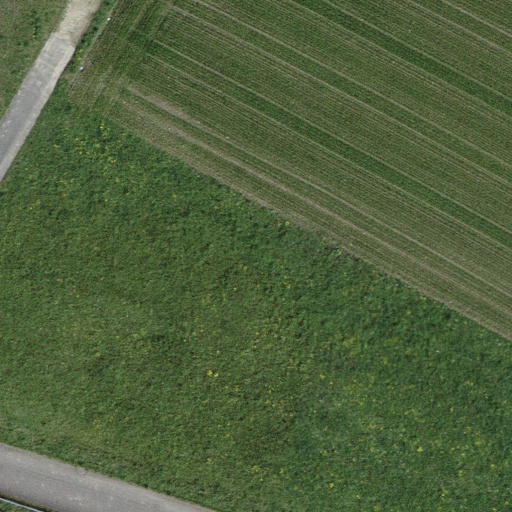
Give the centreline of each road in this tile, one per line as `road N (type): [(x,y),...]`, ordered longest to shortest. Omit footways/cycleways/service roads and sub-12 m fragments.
road 1 (motorway): [(0,175),(511,229)]
road 2 (motorway): [(511,100),(0,55)]
road 3 (track): [(0,185),(103,0)]
road 4 (track): [(127,511),(0,475)]
